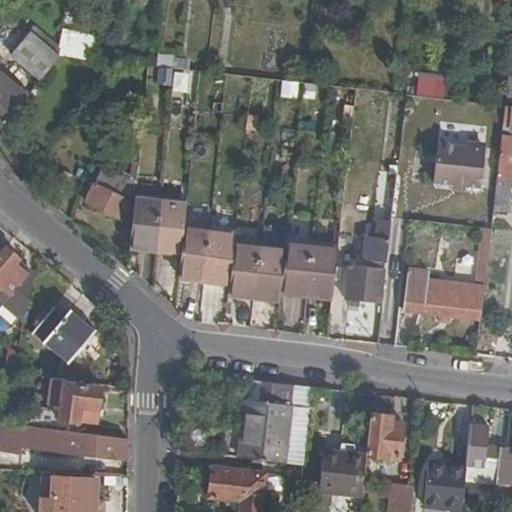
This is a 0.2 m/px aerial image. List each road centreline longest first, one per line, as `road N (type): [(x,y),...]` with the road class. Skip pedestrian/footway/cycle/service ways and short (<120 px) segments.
road 1 (residential): [(154,323),(395,376),(511,389)]
road 2 (residential): [(0,197),(154,323)]
road 3 (residential): [(147,511),(154,323)]
